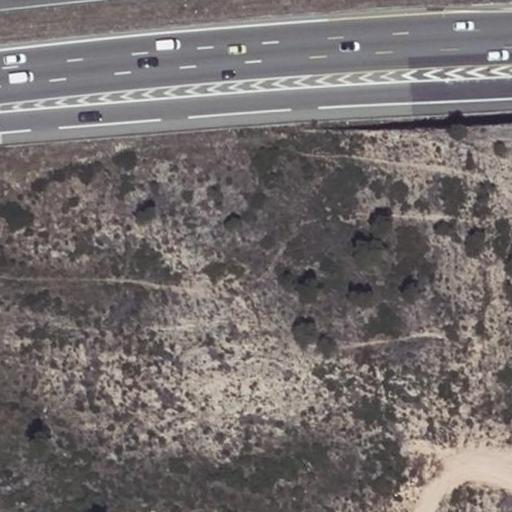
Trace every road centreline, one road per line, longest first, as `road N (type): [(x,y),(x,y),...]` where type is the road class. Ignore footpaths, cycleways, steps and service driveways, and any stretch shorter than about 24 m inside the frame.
road 1 (motorway): [(0,79),(511,36)]
road 2 (motorway): [(0,123),(511,87)]
